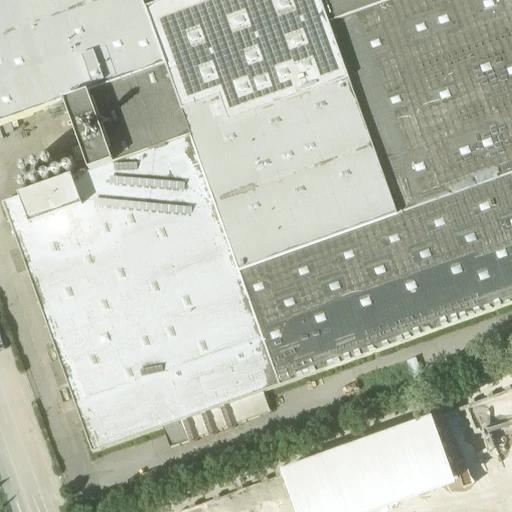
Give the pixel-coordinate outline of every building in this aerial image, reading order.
[(142,0),(0,0),(0,128),(50,110),(50,111),(67,105),(90,96),(167,68),(147,12),(146,9),(142,0)] [(320,0),(178,0),(147,12),(167,68),(168,69),(184,114),(221,101),(230,125),(350,82),(330,26),(320,0)] [(320,0),(330,26),(403,0),(320,0)] [(511,0),(403,0),(330,26),(350,82),(356,102),(398,218),(511,177),(511,176),(511,0)] [(167,68),(90,97),(115,166),(192,138),(184,114),(168,69),(167,68)] [(350,82),(230,125),(221,101),(184,114),(192,138),(241,274),(373,226),(376,225),(398,218),(356,102),(350,82)] [(90,96),(67,105),(81,146),(86,160),(91,174),(115,166),(90,97),(90,96)] [(91,174),(4,205),(10,223),(93,455),(163,430),(262,395),(264,395),(282,389),(241,274),(192,138),(115,166),(91,174)] [(81,146),(72,150),(77,163),(86,160),(81,146)] [(373,226),(241,274),(282,389),(511,306),(511,177),(400,217),(398,218),(376,225),(373,226)] [(10,223),(4,207),(1,208),(6,224),(10,223)] [(262,395),(163,430),(171,451),(271,415),(264,395),(262,395)] [(285,478),(297,511),(391,511),(454,489),(431,425),(285,478)]
